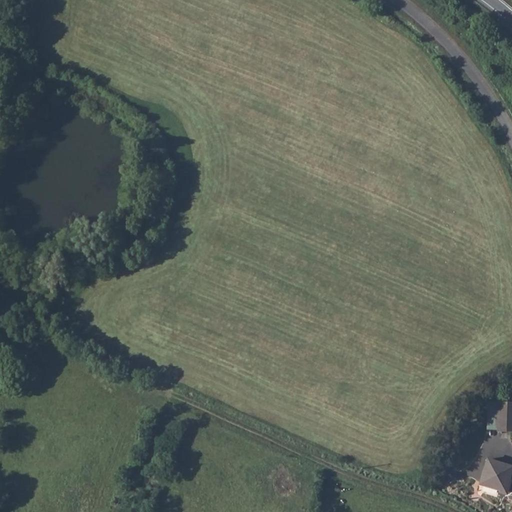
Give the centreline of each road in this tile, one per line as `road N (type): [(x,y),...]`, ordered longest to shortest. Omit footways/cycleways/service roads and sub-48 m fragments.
road 1 (track): [(448,511),(173,398)]
road 2 (unclassified): [(394,0),(472,70),(511,135)]
